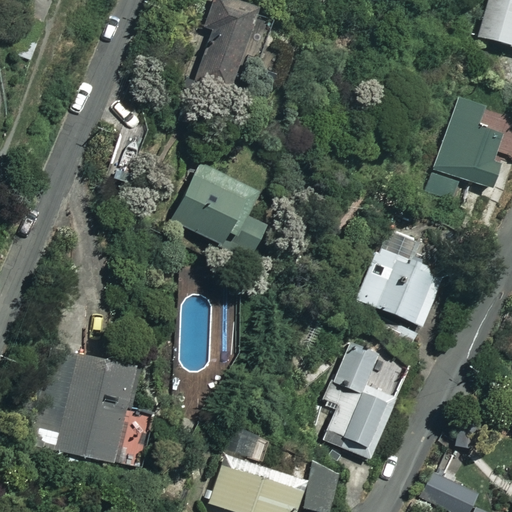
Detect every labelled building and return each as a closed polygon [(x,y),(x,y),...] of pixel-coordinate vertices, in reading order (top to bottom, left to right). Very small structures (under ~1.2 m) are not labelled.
[(247,4),(231,0),(214,0),(200,61),(188,58),(183,80),(227,90),(233,65),(249,68),(256,36),(240,32),(247,4)] [(511,0),(483,0),(474,38),(511,47),(511,0)] [(477,104),(456,97),(425,192),(448,199),(455,177),(484,187),(492,162),(484,160),(493,133),(470,126),(477,104)] [(246,189),(193,164),(167,220),(220,245),(246,189)] [(438,272),(379,248),(357,301),(416,325),(438,272)] [(128,359),(48,344),(28,443),(108,459),(128,359)] [(402,364),(355,346),(319,440),(366,459),(402,364)] [(270,434),(232,422),(223,451),(260,463),(270,434)] [(322,511),(332,465),(306,459),(296,507),(317,511),(322,511)] [(285,511),(293,486),(218,464),(207,503),(237,511),(285,511)]
